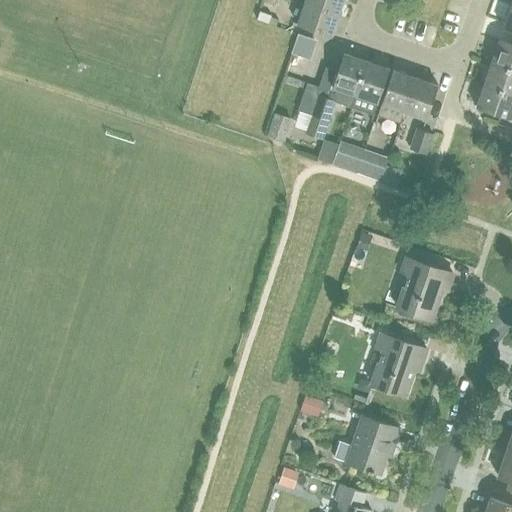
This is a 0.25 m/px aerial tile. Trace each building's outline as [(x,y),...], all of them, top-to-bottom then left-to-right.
[(273,0),(267,0),(264,11),(273,14),(277,1),(273,0)] [(305,0),(304,5),(337,16),(342,0),(305,0)] [(337,16),(304,5),(297,25),(330,37),(337,16)] [(511,6),(510,6),(503,28),(511,32),(511,6)] [(255,20),(267,24),(270,16),(258,12),(255,20)] [(297,34),(294,42),(312,48),(315,40),(297,34)] [(491,63),(511,69),(511,44),(498,40),(491,63)] [(326,122),(333,102),(349,108),(365,62),(343,54),(331,88),(327,99),(319,96),(321,90),(306,85),(297,111),(326,122)] [(365,62),(349,108),(372,116),(388,70),(365,62)] [(511,69),(491,63),(483,85),(511,94),(511,69)] [(392,71),(377,117),(399,125),(403,113),(415,79),(392,71)] [(436,86),(415,79),(403,113),(425,120),(436,86)] [(511,113),(511,94),(483,85),(476,107),(510,119),(511,113)] [(273,120),(268,137),(283,141),(288,124),(273,120)] [(424,155),(431,135),(415,130),(409,150),(424,155)] [(378,139),(368,136),(361,155),(371,158),(378,139)] [(339,142),(331,165),(343,169),(348,156),(351,146),(339,142)] [(385,165),(380,181),(396,186),(401,170),(385,165)] [(361,234),(356,249),(367,252),(372,237),(361,234)] [(447,289),(452,274),(405,258),(400,272),(407,275),(395,309),(429,320),(441,287),(447,289)] [(336,309),(332,317),(350,323),(353,315),(336,309)] [(421,363),(426,349),(381,334),(376,348),(383,350),(371,384),(405,395),(417,362),(421,363)] [(308,389),(301,411),(318,417),(325,394),(308,389)] [(379,473),(389,444),(393,445),(399,428),(363,415),(352,446),(341,442),(335,458),(379,473)] [(511,454),(504,452),(496,476),(508,480),(504,490),(511,492),(511,454)] [(278,484),(293,489),(298,473),(284,467),(278,484)] [(340,501),(335,511),(369,511),(370,511),(361,508),(366,493),(341,485),(336,500),(340,501)] [(489,497),(483,511),(511,511),(511,492),(504,490),(500,501),(489,497)]
